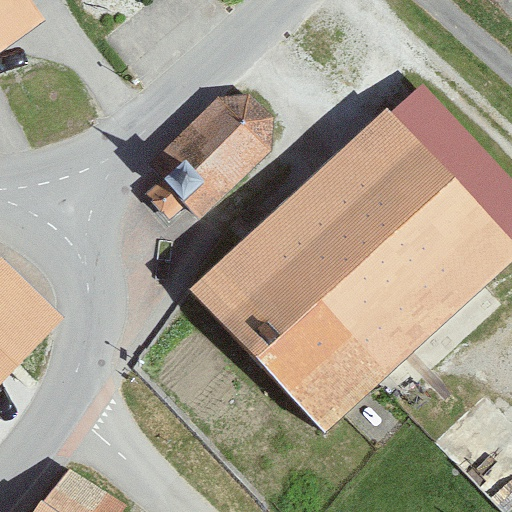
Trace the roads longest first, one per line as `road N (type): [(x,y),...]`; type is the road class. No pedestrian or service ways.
road 1 (residential): [(74,217),(157,113),(268,0)]
road 2 (tertiary): [(78,408),(97,304),(74,217)]
road 3 (residential): [(78,408),(191,511)]
road 4 (unknown): [(63,0),(157,113)]
road 5 (tertiary): [(0,503),(78,408)]
